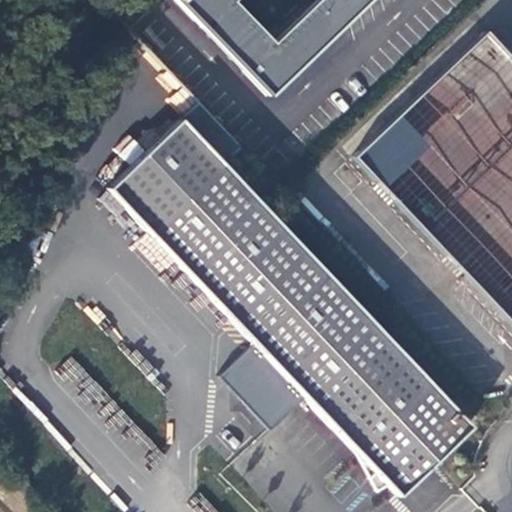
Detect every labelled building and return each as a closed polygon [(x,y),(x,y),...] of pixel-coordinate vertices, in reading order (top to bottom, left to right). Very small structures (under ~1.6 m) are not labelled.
[(325,0),(346,22),(369,0),(172,0),(201,30),(229,4),(233,0),(325,0)] [(346,22),(325,0),(321,0),(269,48),(248,67),(271,93),(319,48),(346,22)] [(229,4),(201,30),(240,74),(248,67),(269,48),(229,4)] [(350,157),(511,327),(511,63),(482,32),(350,157)] [(248,67),(240,74),(264,100),(271,93),(248,67)] [(302,399),(394,497),(433,460),(467,427),(219,165),(236,149),(192,103),(103,189),(302,399)] [(73,388),(87,374),(71,357),(56,371),(73,388)]
